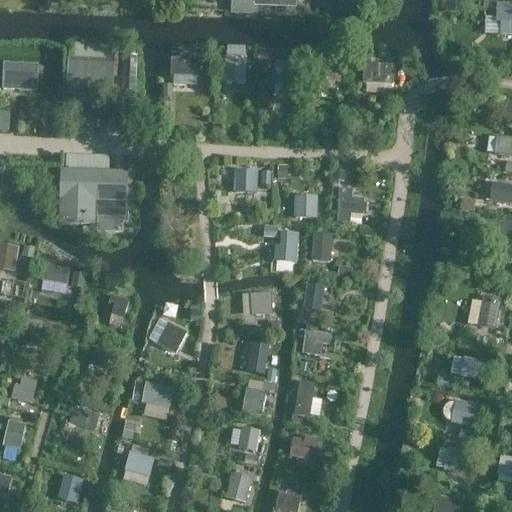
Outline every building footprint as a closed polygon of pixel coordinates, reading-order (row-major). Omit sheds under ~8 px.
[(296,9),(296,0),(232,0),(232,14),(256,15),(257,7),(296,9)] [(460,14),(460,0),(448,1),(449,15),(460,14)] [(511,6),(496,6),(496,21),(485,20),(484,37),(500,37),(500,39),(511,39),(511,6)] [(201,52),(172,51),(171,79),(200,80),(201,52)] [(271,67),(271,55),(260,54),(260,67),(271,67)] [(245,88),(247,60),(225,59),(224,87),(245,88)] [(112,99),(114,63),(68,60),(66,96),(112,99)] [(37,93),(39,66),(4,64),(3,91),(37,93)] [(297,66),(275,64),(274,87),(296,88),(297,66)] [(342,85),(343,68),(316,67),(316,91),(333,92),(333,85),(342,85)] [(394,68),(363,67),(362,87),(366,87),(365,95),(392,97),(392,89),(393,89),(394,68)] [(10,115),(0,114),(0,133),(9,134),(10,115)] [(511,141),(497,139),(496,141),(488,140),(486,155),(494,156),(494,158),(511,160),(511,141)] [(287,168),(278,168),(278,182),(287,182),(287,168)] [(127,206),(128,173),(60,171),(59,226),(97,227),(98,214),(97,214),(97,205),(127,206)] [(257,197),(258,174),(235,173),(234,196),(257,197)] [(270,188),(271,175),(262,174),(261,188),(270,188)] [(344,184),(345,174),(334,174),(334,184),(344,184)] [(511,208),(511,187),(492,184),(488,204),(511,208)] [(353,193),(340,192),(337,225),(362,227),(364,202),(352,202),(353,193)] [(318,200),(295,199),(294,221),(318,222),(318,200)] [(461,201),(459,214),(473,215),(475,203),(461,201)] [(128,225),(128,215),(98,214),(97,227),(97,234),(123,235),(123,225),(128,225)] [(486,246),(505,247),(505,238),(511,237),(511,225),(487,224),(486,246)] [(277,241),(278,230),(265,230),(264,241),(277,241)] [(297,266),(299,237),(280,236),(279,249),(275,249),(274,265),(297,266)] [(332,239),(313,237),(312,266),(331,267),(332,239)] [(19,251),(0,247),(0,273),(15,276),(19,251)] [(35,250),(24,248),(22,260),(33,262),(35,250)] [(46,268),(44,268),(42,284),(43,285),(41,294),(66,298),(70,273),(54,270),(55,265),(46,264),(46,268)] [(353,271),(338,270),(338,279),(352,280),(353,271)] [(85,277),(74,275),(72,289),(82,291),(85,277)] [(325,290),(307,287),(303,313),(321,316),(325,290)] [(272,296),(242,298),(244,319),(273,317),(272,296)] [(114,306),(109,327),(122,331),(129,303),(111,298),(109,305),(114,306)] [(494,333),(500,302),(483,299),(476,330),(494,333)] [(202,324),(201,309),(191,310),(191,324),(202,324)] [(298,317),(296,326),(310,328),(312,319),(298,317)] [(187,336),(159,322),(148,342),(176,356),(187,336)] [(451,333),(443,327),(439,332),(447,338),(451,333)] [(329,348),(331,338),(305,334),(303,357),(321,359),(322,348),(329,348)] [(486,350),(487,340),(476,338),(474,348),(486,350)] [(503,352),(504,342),(500,341),(499,347),(493,346),(492,351),(503,352)] [(253,347),(248,376),(265,379),(270,350),(253,347)] [(116,355),(95,349),(88,374),(109,379),(116,355)] [(488,365),(462,360),(462,362),(453,360),(450,377),(459,379),(459,380),(485,385),(488,365)] [(311,366),(301,365),(300,374),(310,375),(311,366)] [(268,372),(267,384),(275,385),(277,373),(268,372)] [(453,383),(438,379),(436,389),(450,392),(453,383)] [(32,407),(37,385),(22,382),(20,390),(14,389),(11,403),(32,407)] [(329,382),(327,392),(339,394),(340,384),(329,382)] [(174,391),(146,385),(141,406),(146,407),(143,419),(166,423),(168,412),(170,412),(174,391)] [(315,388),(300,385),(295,418),(310,421),(311,418),(320,420),(323,403),(316,402),(317,397),(314,397),(315,388)] [(277,387),(265,386),(264,393),(276,394),(277,387)] [(266,395),(246,392),(243,416),(262,419),(266,395)] [(74,402),(72,394),(66,395),(67,404),(74,402)] [(0,407),(8,410),(10,402),(1,400),(0,406),(0,407)] [(475,431),(479,408),(455,403),(451,426),(475,431)] [(99,418),(73,411),(69,427),(95,434),(99,418)] [(26,428),(8,424),(2,449),(20,454),(26,428)] [(136,428),(126,426),(123,441),(133,443),(136,428)] [(238,449),(237,453),(257,456),(260,434),(242,431),(242,434),(233,433),(230,448),(238,449)] [(474,436),(460,433),(457,444),(472,447),(474,436)] [(305,439),(304,444),(293,442),(290,460),(307,463),(310,451),(318,453),(320,442),(305,439)] [(168,443),(166,452),(176,454),(178,446),(168,443)] [(149,453),(133,448),(131,455),(129,455),(124,474),(125,475),(123,483),(146,489),(148,480),(149,481),(154,462),(147,460),(149,453)] [(470,455),(447,451),(447,453),(439,451),(435,470),(443,471),(443,473),(465,478),(470,455)] [(246,457),(244,468),(258,470),(260,459),(246,457)] [(511,482),(511,461),(500,459),(496,479),(511,482)] [(159,462),(157,472),(170,476),(172,465),(159,462)] [(245,506),(252,481),(231,476),(225,501),(245,506)] [(0,497),(7,499),(12,482),(0,478),(0,497)] [(63,479),(57,502),(76,507),(82,483),(63,479)] [(464,484),(453,481),(451,491),(462,493),(464,484)] [(298,511),(302,498),(279,494),(275,511),(298,511)] [(458,511),(460,503),(435,498),(432,511),(458,511)]
